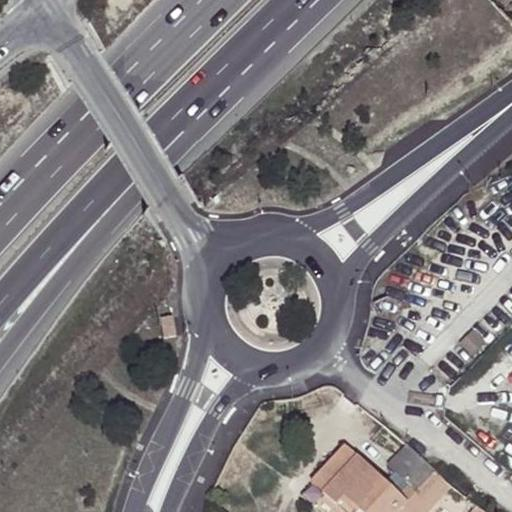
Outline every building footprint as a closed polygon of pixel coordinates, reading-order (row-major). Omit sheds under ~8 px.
[(172,320),(162,321),(165,341),(174,340),(172,320)] [(451,343),(444,350),(461,368),(469,360),(451,343)] [(311,484),(322,495),(357,457),(345,446),(311,484)] [(450,487),(404,446),(386,465),(395,472),(410,486),(432,507),(450,487)] [(415,511),(400,497),(385,483),(357,457),(322,495),(340,511),(415,511)] [(410,486),(395,472),(385,483),(400,497),(410,486)] [(427,511),(432,507),(410,486),(400,497),(415,511),(427,511)]
